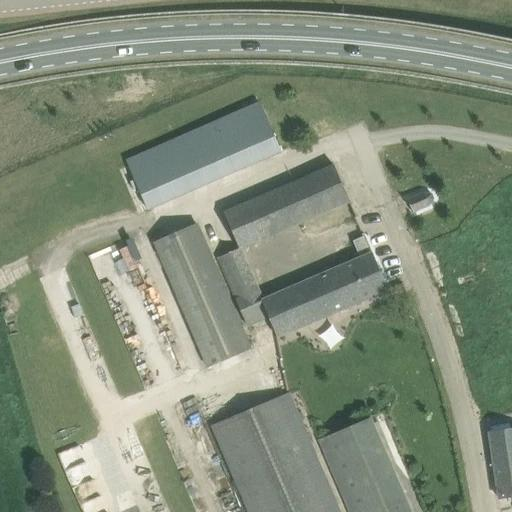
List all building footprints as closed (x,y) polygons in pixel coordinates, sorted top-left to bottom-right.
[(281,151),(260,103),(128,161),(149,210),(281,151)] [(350,201),(334,165),(222,214),(224,217),(237,248),(238,250),(242,248),(299,224),(350,201)] [(408,198),(407,199),(413,213),(414,213),(414,212),(429,205),(433,199),(432,194),(424,192),(408,199),(408,198)] [(197,223),(153,242),(207,367),(251,347),(197,223)] [(343,247),(348,260),(372,249),(366,237),(343,247)] [(263,302),(271,321),(278,337),(389,289),(373,252),(268,297),(263,299),(261,292),(257,283),(233,294),(241,311),(263,302)] [(213,427),(249,511),(340,511),(290,395),(213,427)] [(362,422),(321,440),(351,511),(407,511),(401,496),(395,499),(362,422)] [(511,428),(490,432),(500,498),(511,496),(511,428)]
